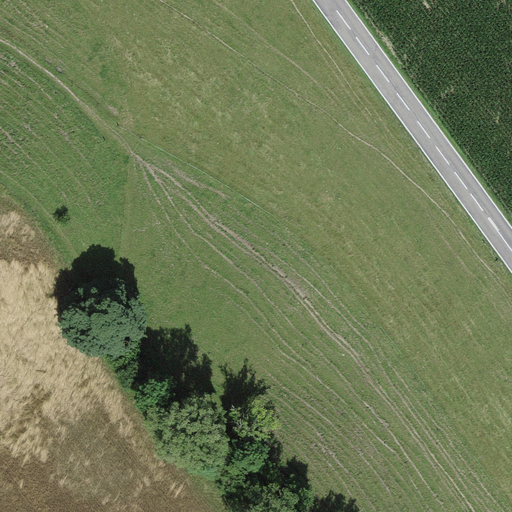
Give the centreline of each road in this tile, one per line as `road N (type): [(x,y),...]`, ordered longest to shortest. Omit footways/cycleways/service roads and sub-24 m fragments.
road 1 (secondary): [(328,0),(511,251)]
road 2 (track): [(0,41),(141,155)]
